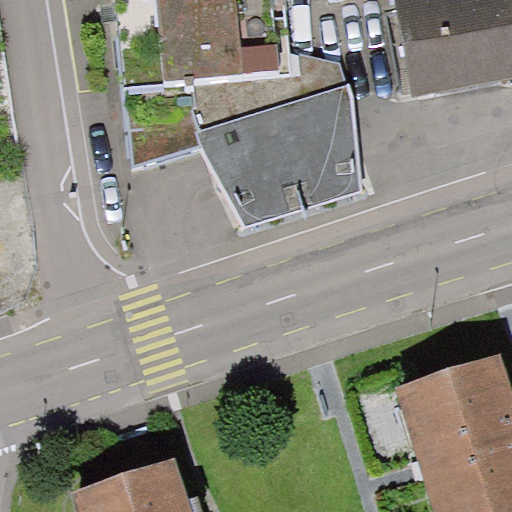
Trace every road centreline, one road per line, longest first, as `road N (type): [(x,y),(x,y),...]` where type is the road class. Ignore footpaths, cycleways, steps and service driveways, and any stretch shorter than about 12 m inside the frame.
road 1 (residential): [(98,357),(511,226)]
road 2 (residential): [(26,0),(64,257),(98,357)]
